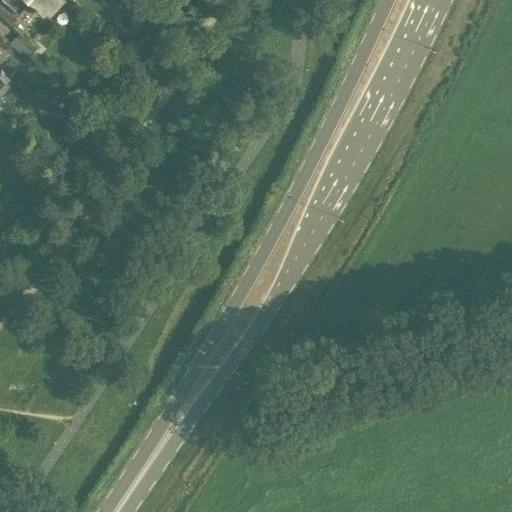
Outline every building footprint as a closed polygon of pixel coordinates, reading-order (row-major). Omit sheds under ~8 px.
[(63,0),(62,0),(0,0),(0,16),(7,23),(26,3),(40,17),(44,13),(48,17),(63,0)] [(25,7),(17,15),(31,28),(39,20),(25,7)] [(15,37),(33,53),(37,48),(19,32),(15,37)] [(0,94),(8,85),(4,82),(8,79),(0,71),(0,56),(11,44),(10,43),(0,34),(0,94)] [(28,59),(33,53),(15,37),(10,43),(11,44),(28,59)]
